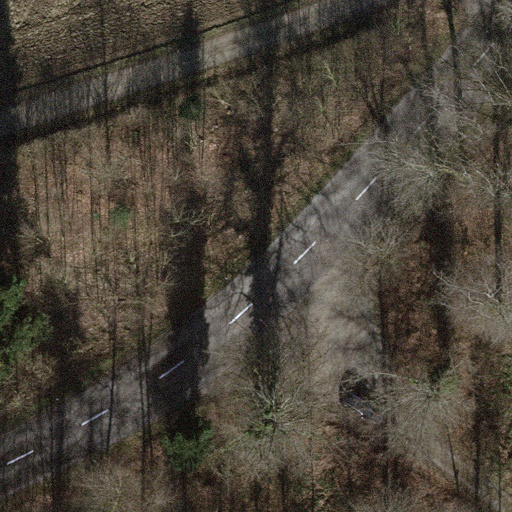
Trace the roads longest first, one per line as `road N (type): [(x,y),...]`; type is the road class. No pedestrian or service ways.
road 1 (tertiary): [(511,26),(250,309),(103,415),(0,471)]
road 2 (track): [(0,131),(398,0)]
road 3 (track): [(511,509),(250,309)]
